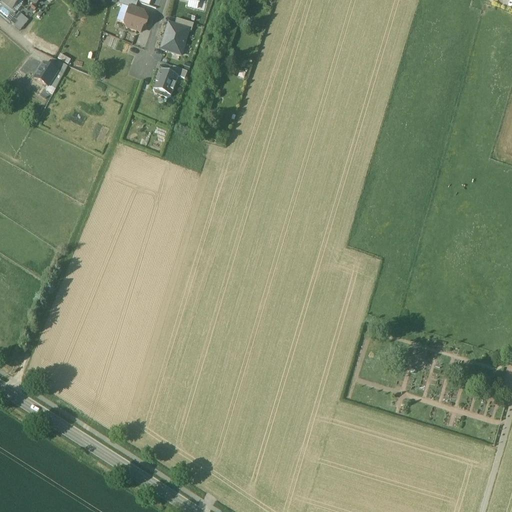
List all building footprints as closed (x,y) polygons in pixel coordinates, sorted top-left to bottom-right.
[(0,0),(12,10),(20,0),(0,0)] [(137,3),(129,0),(120,0),(118,5),(129,9),(135,10),(137,3)] [(135,10),(129,9),(124,24),(127,29),(139,33),(141,28),(145,26),(147,22),(142,13),(135,10)] [(20,31),(30,21),(21,13),(11,23),(20,31)] [(174,19),(172,27),(191,33),(193,25),(174,19)] [(159,50),(180,56),(188,32),(172,27),(167,26),(159,50)] [(67,67),(58,62),(53,71),(57,73),(63,76),(67,67)] [(53,71),(44,65),(34,80),(48,88),(57,73),(53,71)] [(173,68),(171,75),(185,80),(187,73),(173,68)] [(171,75),(160,71),(152,94),(169,101),(178,78),(171,75)] [(63,76),(57,73),(48,88),(54,92),(63,76)]
